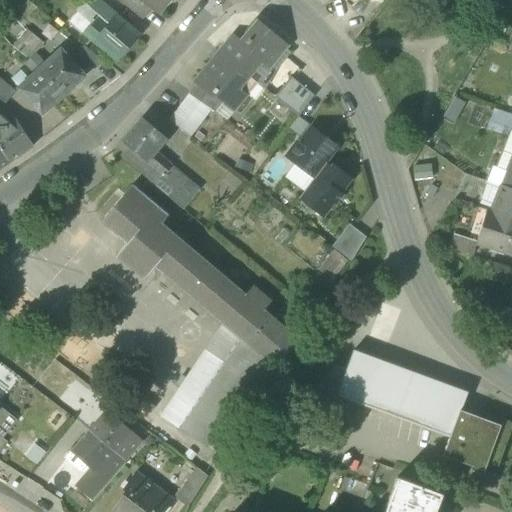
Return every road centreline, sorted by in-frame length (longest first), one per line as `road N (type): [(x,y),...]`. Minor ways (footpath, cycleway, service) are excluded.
road 1 (residential): [(282,0),(336,53),(385,167),(402,238),(443,308),(511,381)]
road 2 (residential): [(0,202),(131,99),(221,0)]
